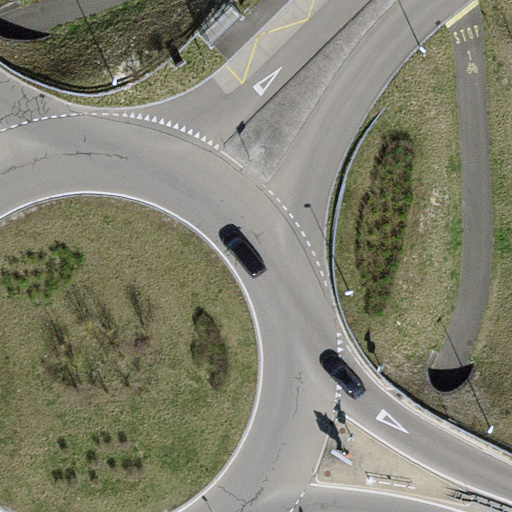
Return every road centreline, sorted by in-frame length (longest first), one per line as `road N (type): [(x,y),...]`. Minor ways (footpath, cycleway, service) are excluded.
road 1 (unclassified): [(277,257),(321,143),(352,91),(436,0)]
road 2 (unclassified): [(342,0),(258,75),(173,169)]
road 3 (motorway): [(511,481),(456,458),(308,358)]
road 4 (primary): [(250,511),(281,470),(302,416),(308,358)]
road 5 (primary): [(277,257),(214,190),(173,169)]
